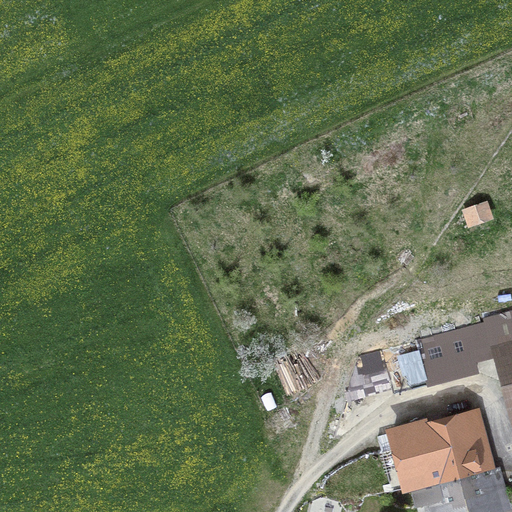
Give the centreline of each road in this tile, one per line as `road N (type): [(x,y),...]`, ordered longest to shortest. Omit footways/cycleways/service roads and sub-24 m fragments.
road 1 (track): [(307,480),(357,307),(441,236)]
road 2 (track): [(511,129),(441,236),(511,268)]
